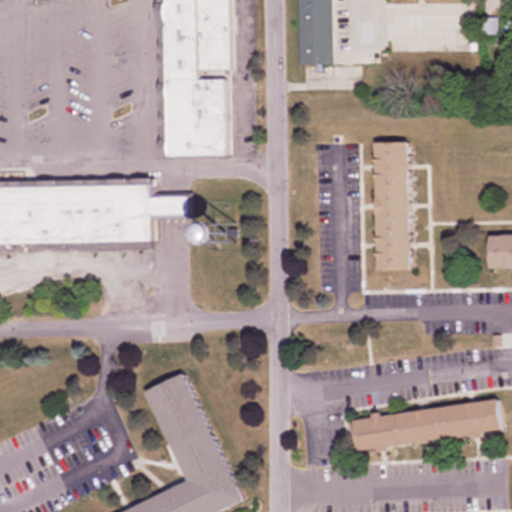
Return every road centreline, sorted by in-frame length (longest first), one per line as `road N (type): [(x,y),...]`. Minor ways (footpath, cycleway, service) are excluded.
road 1 (residential): [(278,511),(274,0)]
road 2 (residential): [(274,312),(0,328)]
